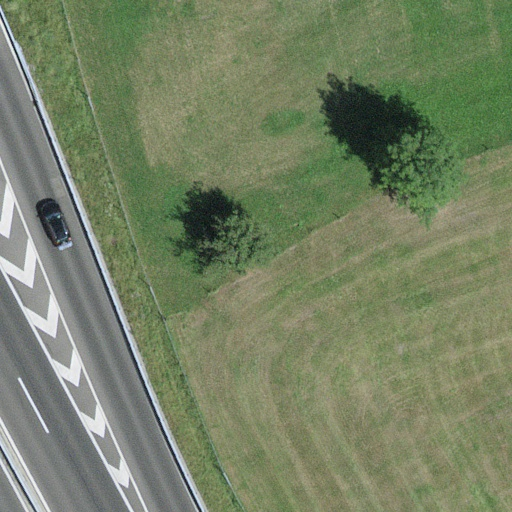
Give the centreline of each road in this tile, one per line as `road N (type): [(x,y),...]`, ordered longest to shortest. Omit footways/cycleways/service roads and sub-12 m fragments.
road 1 (motorway): [(168,511),(0,89)]
road 2 (motorway): [(90,511),(0,339)]
